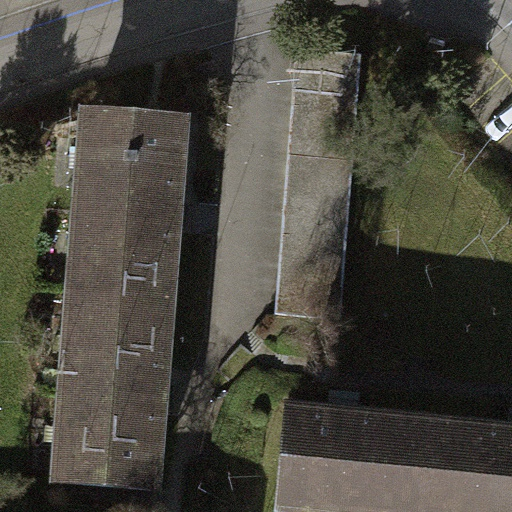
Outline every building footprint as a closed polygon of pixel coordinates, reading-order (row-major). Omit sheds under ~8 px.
[(361,55),(297,50),(276,315),(340,320),(361,55)] [(84,118),(68,300),(160,308),(177,126),(84,118)] [(68,300),(52,483),(144,491),(160,308),(68,300)] [(279,419),(271,510),(296,511),(413,511),(420,431),(279,419)] [(511,511),(511,438),(420,431),(413,511),(511,511)]
